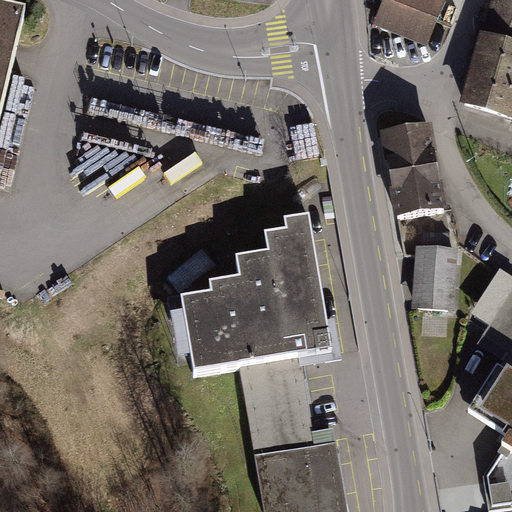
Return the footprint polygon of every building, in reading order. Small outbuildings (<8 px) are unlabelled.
[(443,0),(385,0),(377,25),(427,44),(443,0)] [(511,2),(502,0),(491,0),(462,108),(511,121),(511,2)] [(0,122),(26,13),(0,7),(0,122)] [(429,130),(384,138),(399,219),(443,212),(429,130)] [(216,301),(185,306),(197,380),(242,373),(264,511),(344,511),(332,434),(311,437),(299,363),(334,358),(313,222),(287,226),(289,240),(269,243),(272,261),(241,266),(244,285),(215,289),(216,301)] [(460,253),(419,250),(412,313),(456,318),(460,253)] [(511,294),(480,347),(511,365),(511,294)] [(183,325),(172,327),(180,371),(191,369),(183,325)] [(511,375),(497,366),(465,416),(505,442),(496,457),(503,461),(489,483),(493,511),(511,507),(511,375)]
